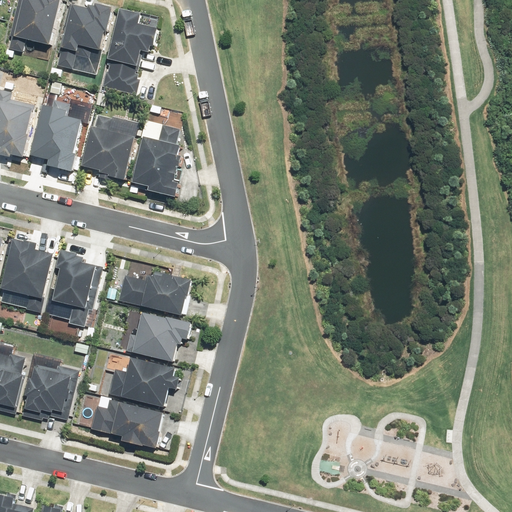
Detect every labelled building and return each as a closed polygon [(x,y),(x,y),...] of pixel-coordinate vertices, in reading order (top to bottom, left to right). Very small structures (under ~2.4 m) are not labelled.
[(54,47),(64,0),(21,0),(13,37),(15,37),(12,50),(26,53),(29,41),(54,47)] [(110,33),(116,9),(99,5),(98,7),(92,5),(91,9),(72,5),(61,54),(63,54),(60,67),(98,76),(99,76),(103,61),(102,61),(108,32),(110,33)] [(145,16),(123,11),(105,88),(139,96),(143,81),(140,80),(141,75),(140,75),(145,52),(153,54),(154,48),(157,49),(162,30),(143,25),(145,16)] [(0,147),(4,149),(3,156),(14,159),(15,156),(28,160),(33,136),(31,136),(38,107),(13,101),(15,94),(1,90),(0,92),(0,147)] [(116,179),(129,182),(143,124),(115,118),(114,120),(100,117),(97,129),(95,128),(85,168),(104,172),(102,179),(115,182),(116,179)] [(152,192),(179,199),(183,184),(178,183),(182,169),(183,169),(186,157),(182,156),(185,147),(179,146),(183,131),(165,127),(162,142),(147,138),(135,184),(153,188),(152,192)] [(29,310),(44,314),(58,256),(40,251),(42,245),(28,242),(28,243),(17,240),(5,291),(32,297),(29,310)] [(71,324),(87,328),(96,293),(99,294),(106,269),(87,264),(88,259),(81,258),(82,256),(65,252),(60,270),(64,271),(56,302),(75,307),(71,324)] [(121,301),(186,317),(190,298),(192,299),(196,282),(158,273),(157,278),(149,276),(148,281),(127,277),(121,301)] [(128,352),(177,364),(182,346),(185,347),(187,341),(191,342),(195,325),(171,319),(170,320),(146,314),(140,337),(133,335),(128,352)] [(0,411),(18,415),(28,377),(24,376),(28,359),(13,355),(12,357),(1,355),(1,353),(0,352),(0,411)] [(111,395),(168,409),(173,389),(181,392),(184,380),(178,378),(180,370),(135,359),(131,374),(117,370),(111,395)] [(25,417),(45,422),(45,419),(54,421),(55,418),(70,421),(82,372),(60,366),(59,370),(39,365),(35,380),(32,379),(28,397),(29,398),(25,417)] [(147,447),(160,450),(164,434),(163,433),(167,415),(112,401),(110,410),(99,407),(94,430),(127,438),(125,443),(147,448),(147,447)] [(35,511),(36,509),(17,504),(19,497),(11,494),(10,498),(0,495),(0,511),(35,511)]
